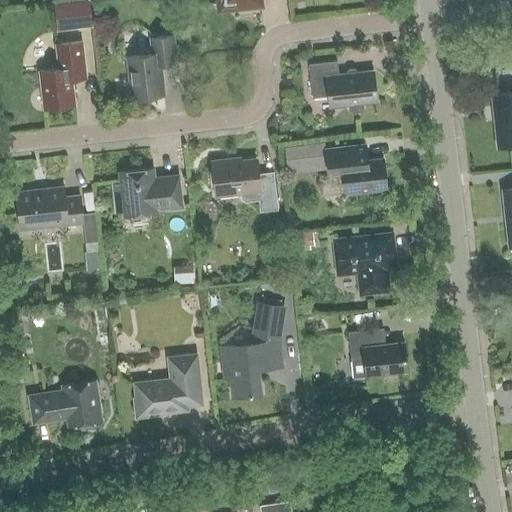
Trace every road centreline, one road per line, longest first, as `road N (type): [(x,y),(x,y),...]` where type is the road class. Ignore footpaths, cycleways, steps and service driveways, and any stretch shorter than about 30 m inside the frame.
road 1 (residential): [(0,146),(238,119),(260,103),(261,61),(274,38),(431,17)]
road 2 (residential): [(471,407),(20,482),(0,478)]
road 3 (unclassified): [(471,407),(431,17)]
